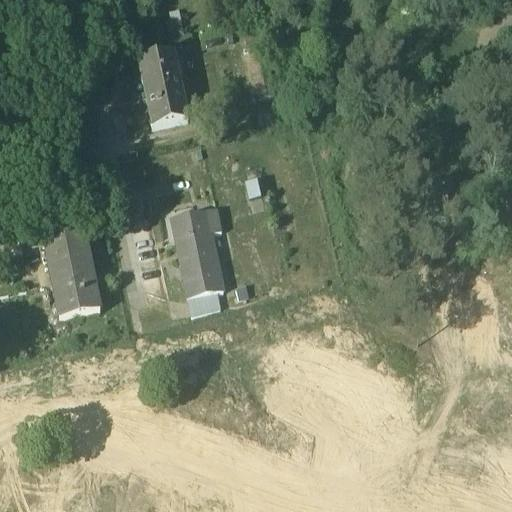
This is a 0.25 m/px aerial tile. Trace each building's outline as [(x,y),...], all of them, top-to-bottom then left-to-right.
[(247,51),(258,104),(274,100),(263,47),(247,51)] [(137,67),(152,134),(187,127),(173,60),(137,67)] [(36,168),(46,217),(66,213),(56,164),(36,168)] [(171,226),(188,306),(222,299),(210,241),(220,239),(216,217),(171,226)] [(32,226),(33,235),(43,233),(42,225),(32,226)] [(43,249),(59,326),(99,318),(84,241),(43,249)] [(188,306),(190,319),(225,312),(222,299),(188,306)] [(459,320),(471,345),(481,340),(488,356),(507,347),(489,306),(459,320)] [(375,456),(395,424),(286,356),(266,387),(375,456)] [(511,511),(511,480),(471,465),(457,502),(485,511),(511,511)] [(26,511),(27,471),(0,470),(0,511),(26,511)]
